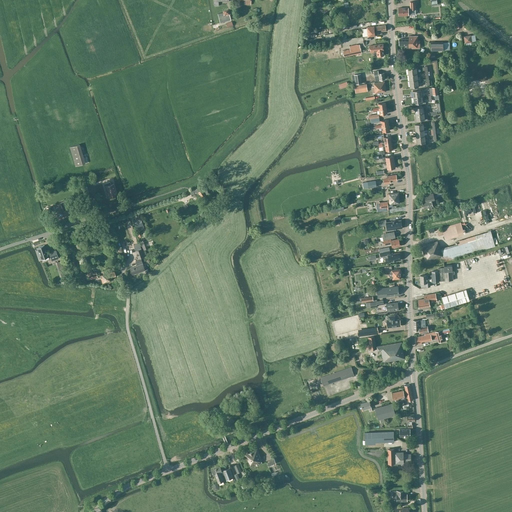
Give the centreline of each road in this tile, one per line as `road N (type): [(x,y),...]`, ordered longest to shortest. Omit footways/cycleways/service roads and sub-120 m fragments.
road 1 (tertiary): [(414,374),(409,188),(389,0)]
road 2 (tertiary): [(100,511),(135,484),(414,374)]
road 3 (tertiary): [(424,511),(414,374)]
